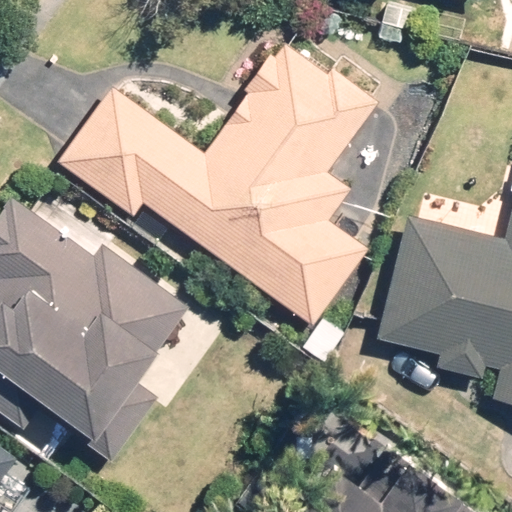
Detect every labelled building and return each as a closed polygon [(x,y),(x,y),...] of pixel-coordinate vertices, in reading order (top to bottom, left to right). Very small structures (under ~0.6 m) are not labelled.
[(294,308),(310,319),(366,242),(325,213),(348,182),(326,166),(377,95),(330,61),(325,68),(283,37),(272,51),(268,48),(242,84),(246,87),(203,147),(110,80),(56,154),(131,208),(140,196),(264,286),(248,309),(278,331),(294,308)] [(187,301),(99,238),(90,249),(10,191),(0,204),(0,408),(20,423),(41,395),(74,418),(68,426),(109,456),(156,392),(133,375),(187,301)] [(485,357),(498,360),(490,393),(511,398),(511,202),(505,230),(405,206),(375,331),(436,346),(433,360),(481,371),(485,357)] [(324,358),(344,328),(321,314),(302,343),(324,358)] [(0,511),(0,473),(15,453),(0,441),(0,511)] [(326,455),(284,511),(442,511),(443,511),(459,490),(403,450),(374,490),(326,455)]
